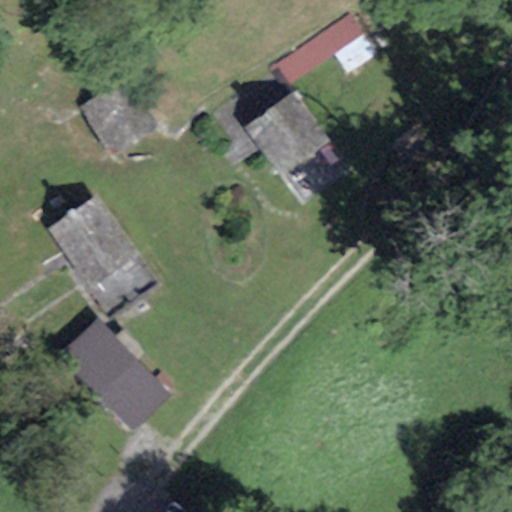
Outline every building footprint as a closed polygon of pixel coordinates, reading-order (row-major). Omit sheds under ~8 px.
[(350,12),(274,65),(289,86),(333,55),(365,34),(350,12)] [(378,53),(365,34),(333,55),(346,75),(378,53)] [(153,126),(125,81),(79,110),(107,155),(153,126)] [(326,141),(292,94),(243,130),(276,176),(326,141)] [(138,254),(97,195),(49,228),(90,287),(138,254)] [(170,395),(97,320),(60,357),(133,432),(170,395)]
